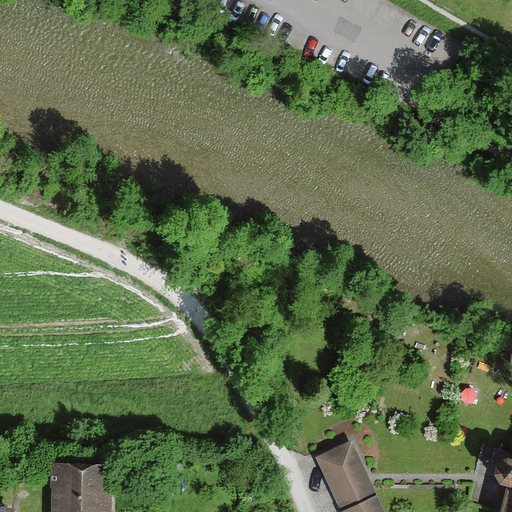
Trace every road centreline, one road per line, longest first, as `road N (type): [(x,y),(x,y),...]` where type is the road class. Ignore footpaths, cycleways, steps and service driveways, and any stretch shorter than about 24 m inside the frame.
road 1 (track): [(309,511),(284,456),(144,265),(0,202)]
road 2 (track): [(381,61),(412,98),(475,146),(511,160)]
